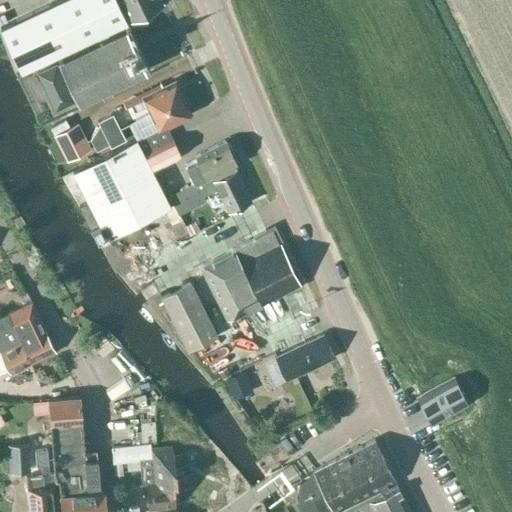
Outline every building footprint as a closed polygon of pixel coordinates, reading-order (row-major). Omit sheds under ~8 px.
[(127,20),(128,19),(118,0),(58,0),(0,27),(20,70),(127,21),(127,20)] [(128,20),(162,4),(159,0),(118,0),(128,19),(128,20)] [(58,59),(60,63),(57,64),(56,62),(35,72),(54,111),(75,101),(74,98),(76,97),(78,101),(145,69),(125,27),(58,59)] [(174,81),(143,96),(151,113),(158,127),(189,112),(174,81)] [(109,143),(110,146),(126,139),(112,113),(97,121),(109,143)] [(158,127),(151,113),(129,123),(136,137),(158,127)] [(67,161),(91,148),(78,122),(53,135),(67,161)] [(109,143),(99,124),(90,138),(96,150),(109,143)] [(168,140),(162,126),(137,139),(73,171),(89,202),(80,207),(98,242),(106,238),(171,206),(153,171),(180,155),(171,138),(168,140)] [(196,183),(233,165),(233,164),(235,163),(225,141),(195,155),(196,159),(187,164),(196,183)] [(233,165),(196,183),(194,184),(193,183),(175,191),(176,192),(169,196),(179,214),(205,201),(202,193),(216,187),(228,211),(250,201),(233,165)] [(282,296),(281,292),(298,283),(272,230),(200,266),(227,319),(269,298),(271,301),(282,296)] [(187,349),(217,335),(190,280),(160,295),(187,349)] [(312,287),(297,290),(303,313),(318,310),(312,287)] [(55,351),(45,329),(32,301),(0,315),(0,372),(8,369),(9,372),(55,351)] [(286,378),(333,357),(323,334),(275,356),(286,378)] [(217,343),(204,359),(215,368),(228,352),(217,343)] [(236,362),(219,371),(223,378),(240,369),(236,362)] [(233,398),(252,391),(244,370),(225,378),(233,398)] [(417,398),(418,398),(431,422),(466,403),(454,378),(417,398)] [(132,382),(113,390),(117,399),(136,391),(132,382)] [(54,479),(58,478),(60,511),(103,511),(102,490),(98,490),(95,455),(84,456),(79,397),(47,400),(54,479)] [(47,402),(33,403),(34,415),(48,414),(47,402)] [(166,437),(167,417),(151,417),(151,437),(166,437)] [(374,439),(313,471),(300,478),(297,493),(300,500),(297,502),(301,511),(346,511),(398,487),(374,439)] [(9,472),(30,471),(29,442),(7,444),(9,472)] [(150,443),(113,448),(114,461),(142,458),(142,459),(145,484),(147,484),(149,509),(176,506),(174,485),(176,485),(173,446),(151,448),(150,443)] [(53,511),(51,486),(55,478),(54,479),(53,473),(26,475),(29,511),(53,511)] [(346,511),(410,511),(398,487),(346,511)]
